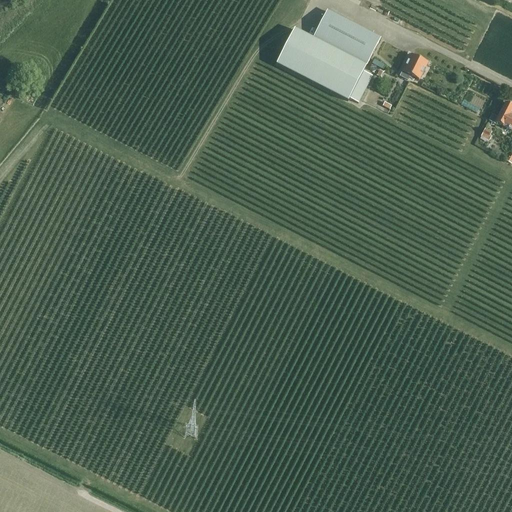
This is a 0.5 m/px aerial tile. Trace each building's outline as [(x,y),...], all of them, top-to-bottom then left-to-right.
[(366,66),(380,40),(327,12),(313,39),(366,66)] [(363,72),(366,66),(313,39),(294,29),(276,64),(347,101),(349,99),(358,103),(372,76),(363,72)] [(419,81),(428,64),(411,56),(400,77),(407,81),(410,76),(419,81)] [(385,66),(374,60),(372,65),(382,70),(385,66)] [(511,116),(510,116),(511,111),(511,106),(506,103),(497,119),(492,116),(489,122),(495,125),(495,123),(511,131),(511,116)] [(485,130),(481,138),(489,142),(492,137),(490,136),(492,133),(485,130)]
